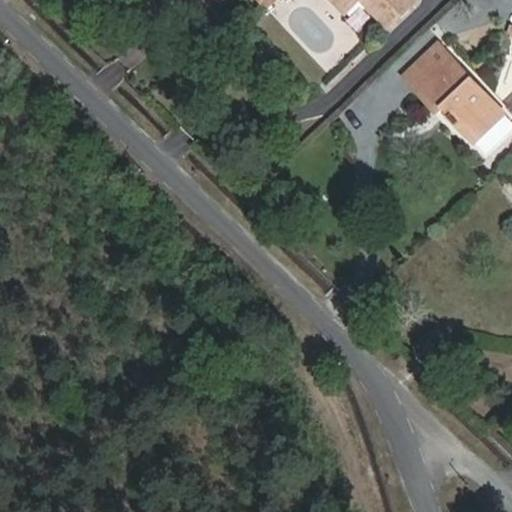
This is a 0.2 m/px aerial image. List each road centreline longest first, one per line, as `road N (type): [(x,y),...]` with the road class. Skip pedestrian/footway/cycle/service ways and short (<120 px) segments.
road 1 (unclassified): [(433,511),(396,403),(188,173),(5,0)]
road 2 (track): [(396,403),(511,497)]
